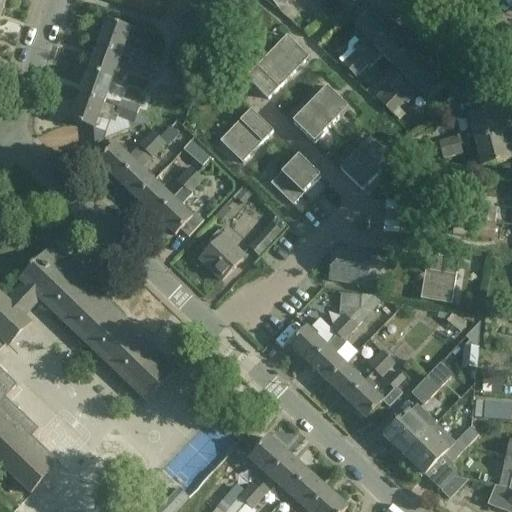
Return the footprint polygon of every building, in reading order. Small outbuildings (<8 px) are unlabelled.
[(204,7),(194,37),(219,45),(228,15),(204,7)] [(362,56),(391,27),(375,11),(356,30),(363,37),(354,46),(356,49),(362,56)] [(124,48),(127,40),(129,40),(132,33),(107,23),(98,48),(121,56),(124,48)] [(391,27),(362,56),(369,64),(371,67),(382,56),(392,66),(411,48),(391,27)] [(277,48),(298,70),(309,59),(287,38),(277,48)] [(121,56),(98,48),(89,73),(112,81),(118,66),(118,65),(121,56)] [(288,80),(298,70),(277,48),(266,58),(288,80)] [(411,48),(392,66),(401,75),(390,85),(393,87),(400,94),(429,66),(411,48)] [(362,56),(356,49),(339,67),(345,73),(349,69),(362,56)] [(137,62),(155,68),(158,60),(140,53),(137,62)] [(362,56),(349,69),(356,77),(369,64),(362,56)] [(288,80),(266,58),(256,69),(278,90),(288,80)] [(134,70),(152,77),(155,70),(155,68),(137,62),(134,70)] [(448,86),(429,66),(400,94),(405,100),(407,102),(417,91),(430,104),(448,86)] [(278,90),(256,69),(246,79),(268,101),(278,90)] [(112,81),(89,73),(80,97),(104,106),(112,81)] [(400,94),(393,87),(379,101),(386,108),(400,94)] [(329,91),(312,108),(322,118),(339,101),(329,91)] [(405,100),(400,94),(386,108),(391,113),(405,100)] [(137,118),(118,111),(104,106),(80,97),(71,122),(95,130),(96,143),(105,140),(149,122),(137,118)] [(118,111),(137,118),(141,106),(122,99),(118,111)] [(331,128),(348,111),(339,101),(322,118),(331,128)] [(305,135),(322,118),(312,108),(295,125),(305,135)] [(461,144),(475,140),(504,133),(498,111),(469,119),(472,129),(459,133),(457,135),(439,139),(441,149),(461,144)] [(252,112),(242,122),(263,143),(273,133),(252,112)] [(322,118),(305,135),(314,145),(331,128),(322,118)] [(232,132),(254,153),(263,143),(242,122),(232,132)] [(254,153),(232,132),(222,142),(244,163),(254,153)] [(152,133),(139,147),(147,154),(160,140),(152,133)] [(511,162),(504,133),(475,140),(483,170),(511,162)] [(153,160),(166,146),(160,140),(147,154),(153,160)] [(371,140),(361,150),(383,171),(392,161),(371,140)] [(461,144),(441,149),(443,158),(463,153),(461,144)] [(121,146),(119,148),(117,146),(99,166),(118,184),(137,164),(130,157),(126,153),(127,152),(121,146)] [(351,160),(373,181),(383,171),(361,150),(351,160)] [(300,159),(283,177),(293,186),(310,169),(300,159)] [(363,191),(373,181),(351,160),(342,170),(363,191)] [(118,184),(137,201),(155,181),(154,179),(155,178),(148,172),(147,173),(145,172),(144,170),(137,164),(118,184)] [(413,168),(405,167),(404,175),(413,176),(413,168)] [(184,190),(198,176),(191,169),(176,183),(184,190)] [(304,196),(320,179),(310,169),(293,186),(304,196)] [(304,196),(293,186),(283,177),(282,175),(272,186),(294,206),(304,196)] [(198,176),(184,190),(175,200),(157,220),(175,237),(180,231),(189,239),(203,223),(195,216),(194,217),(191,214),(192,213),(186,208),(185,209),(183,207),(182,206),(204,182),(198,176)] [(155,181),(137,201),(157,220),(175,200),(164,189),(165,188),(158,182),(157,183),(155,181)] [(245,188),(236,197),(243,204),(252,195),(245,188)] [(384,234),(399,235),(402,202),(386,201),(384,234)] [(511,202),(500,206),(504,219),(511,216),(511,202)] [(455,205),(454,220),(461,221),(495,225),(497,210),(455,205)] [(223,211),(216,218),(221,223),(228,215),(223,211)] [(423,217),(403,214),(400,243),(416,245),(417,238),(421,239),(423,217)] [(276,217),(250,246),(261,256),(287,228),(276,217)] [(461,221),(460,235),(494,239),(495,225),(461,221)] [(214,247),(200,262),(222,282),(244,258),(218,233),(209,243),(214,247)] [(335,249),(330,282),(367,288),(372,255),(335,249)] [(0,298),(0,465),(31,495),(60,465),(32,438),(38,431),(26,419),(25,420),(4,400),(17,387),(0,370),(0,351),(3,349),(5,351),(29,326),(22,319),(40,300),(147,401),(175,372),(49,252),(21,282),(26,287),(8,306),(0,298)] [(429,258),(427,273),(456,277),(458,263),(429,258)] [(454,292),(456,277),(427,273),(424,287),(454,292)] [(454,292),(424,287),(422,301),(451,306),(454,292)] [(342,317),(344,317),(350,322),(360,312),(361,299),(343,298),(342,309),(342,317)] [(369,319),(362,312),(349,326),(355,333),(369,319)] [(467,325),(453,314),(448,321),(461,332),(467,325)] [(349,326),(341,319),(331,330),(338,337),(349,326)] [(478,350),(481,324),(466,340),(478,350)] [(355,333),(349,326),(338,337),(345,343),(355,333)] [(338,337),(331,330),(320,342),(315,337),(318,334),(311,328),(308,331),(307,330),(290,349),(310,367),(338,337)] [(345,343),(338,337),(310,367),(329,385),(346,367),(342,363),(346,359),(339,353),(348,345),(345,343)] [(375,372),(388,358),(382,351),(368,365),(375,372)] [(395,365),(388,358),(375,372),(381,378),(395,365)] [(349,364),(346,367),(329,385),(346,402),(363,384),(353,373),(356,370),(349,364)] [(444,385),(451,378),(439,367),(411,397),(423,408),(444,385)] [(368,378),(363,384),(346,402),(366,421),(380,406),(387,412),(403,396),(396,390),(406,381),(397,372),(386,384),(394,392),(385,400),(377,393),(375,394),(372,392),(377,387),(368,378)] [(483,394),(501,395),(502,376),(483,376),(483,394)] [(477,401),(475,417),(508,420),(509,405),(477,401)] [(406,459),(429,434),(409,415),(386,441),(395,449),(393,451),(401,459),(403,457),(406,459)] [(436,426),(429,434),(406,459),(415,467),(413,469),(421,477),(423,475),(426,478),(446,456),(454,464),(480,437),(471,429),(456,445),(436,426)] [(269,480),(289,457),(270,440),(250,463),(269,480)] [(289,457),(269,480),(262,488),(249,503),(256,510),(277,487),(288,496),(308,474),(289,457)] [(511,459),(506,458),(503,473),(511,475),(511,484),(510,491),(511,491),(511,459)] [(308,474),(288,496),(305,511),(311,511),(329,493),(308,474)] [(456,478),(443,493),(450,500),(468,481),(456,478)] [(245,492),(241,497),(249,503),(262,488),(255,482),(245,492)] [(511,511),(511,491),(510,491),(509,491),(498,489),(491,507),(505,511),(511,511)] [(177,511),(189,500),(179,490),(157,511),(177,511)] [(329,493),(311,511),(344,511),(348,509),(329,493)] [(241,497),(227,511),(241,511),(249,503),(241,497)] [(3,503),(0,505),(0,511),(9,511),(11,511),(3,503)] [(254,511),(256,510),(249,503),(241,511),(254,511)]
